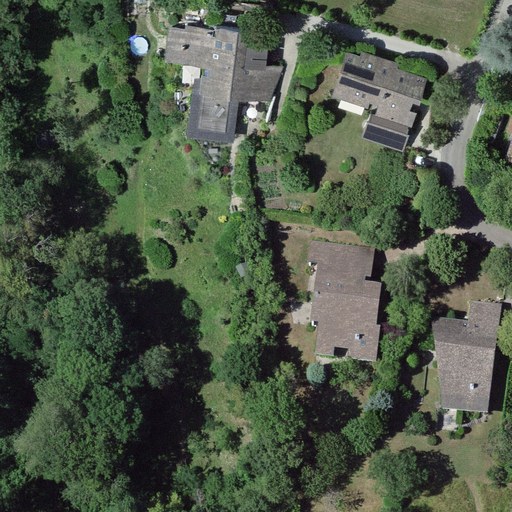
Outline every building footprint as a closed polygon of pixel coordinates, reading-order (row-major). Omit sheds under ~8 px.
[(185,27),(170,25),(166,57),(203,59),(202,71),(195,72),(191,131),(232,133),(239,90),(268,94),(278,65),(263,63),(267,28),(186,23),(185,27)] [(417,94),(423,74),(394,64),(395,60),(362,50),(360,54),(346,49),(333,88),(378,103),(375,113),(371,112),(364,134),(401,146),(414,107),(406,105),(410,92),(417,94)] [(511,116),(498,153),(511,157),(511,116)] [(371,250),(311,242),(308,264),(318,265),(311,324),(319,325),(315,355),(332,357),(333,347),(349,349),(348,358),(374,362),(378,332),(373,331),(378,289),(361,287),(362,278),(367,279),(371,250)] [(485,415),(500,306),(473,303),(468,325),(432,320),(444,410),(485,415)]
